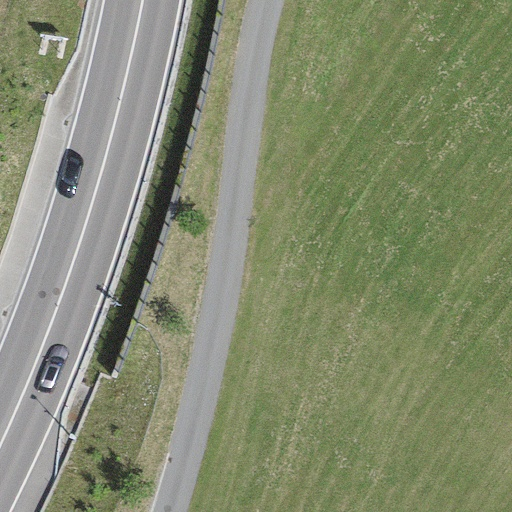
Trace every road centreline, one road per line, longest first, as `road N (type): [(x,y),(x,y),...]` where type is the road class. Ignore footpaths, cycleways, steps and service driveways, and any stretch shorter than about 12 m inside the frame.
road 1 (unclassified): [(174,511),(201,413),(269,0)]
road 2 (trunk): [(143,0),(66,291),(0,454)]
